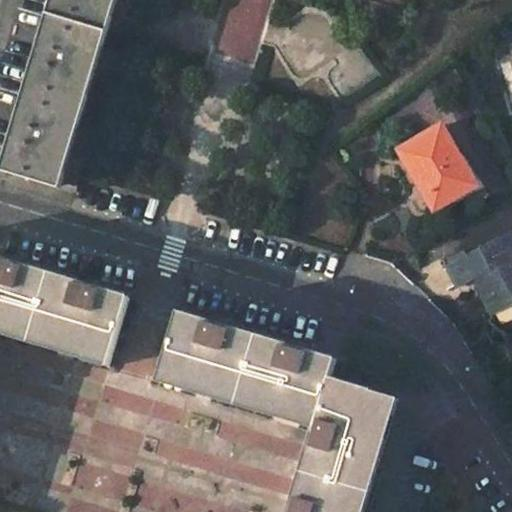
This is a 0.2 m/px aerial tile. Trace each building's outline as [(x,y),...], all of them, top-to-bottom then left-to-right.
[(52,0),(48,15),(100,30),(109,0),(52,0)] [(100,30),(48,15),(24,93),(77,109),(97,42),(100,30)] [(77,109),(24,93),(1,171),(54,187),(77,109)] [(476,184),(441,124),(398,150),(432,209),(476,184)] [(473,276),(490,311),(511,299),(511,233),(445,266),(455,285),(473,276)] [(0,335),(29,344),(50,277),(0,261),(0,335)] [(50,277),(29,344),(107,368),(127,300),(50,277)] [(156,382),(235,406),(256,339),(176,315),(156,382)] [(256,339),(235,406),(314,430),(330,381),(335,363),(256,339)] [(303,466),(370,486),(396,401),(330,381),(314,430),(303,466)] [(361,511),(370,486),(303,466),(288,511),(361,511)]
